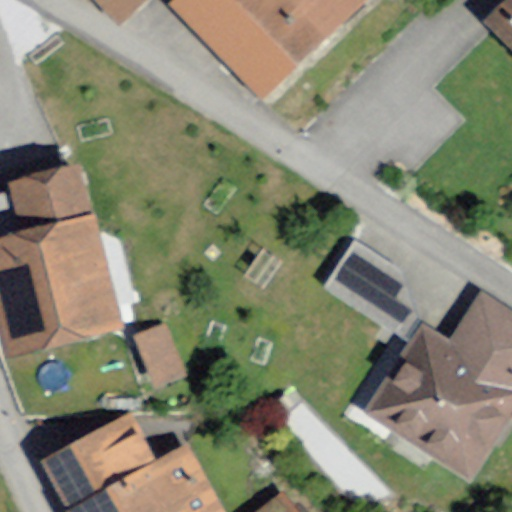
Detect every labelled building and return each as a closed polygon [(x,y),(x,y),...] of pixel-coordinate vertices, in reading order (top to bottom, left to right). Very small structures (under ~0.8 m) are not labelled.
[(188,0),(176,12),(267,104),(373,1),(372,0),(188,0)] [(511,0),(505,0),(478,28),(511,61),(511,0)] [(79,169),(15,188),(29,235),(92,219),(79,169)] [(0,242),(0,328),(8,361),(121,332),(92,219),(29,235),(0,242)] [(332,277),(413,328),(435,294),(353,243),(332,277)] [(368,417),(464,478),(503,418),(511,404),(511,316),(480,296),(448,345),(424,330),(368,417)] [(164,375),(187,366),(168,318),(145,327),(164,375)] [(511,404),(503,418),(511,423),(511,404)] [(132,418),(39,472),(62,511),(71,511),(158,462),(132,418)] [(71,511),(219,511),(186,450),(158,462),(71,511)]
